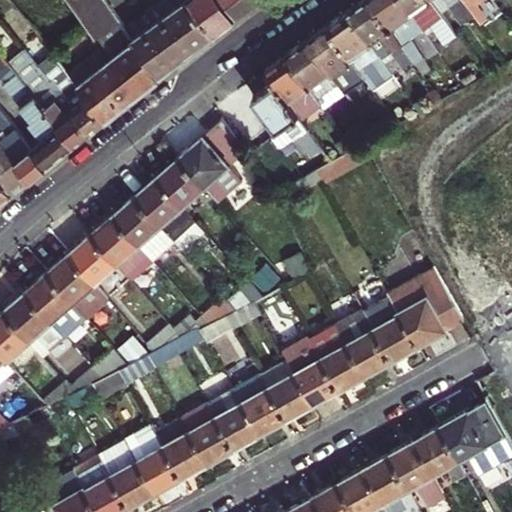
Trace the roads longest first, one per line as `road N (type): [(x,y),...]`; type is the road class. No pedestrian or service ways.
road 1 (residential): [(0,241),(298,0)]
road 2 (residential): [(192,511),(478,352)]
